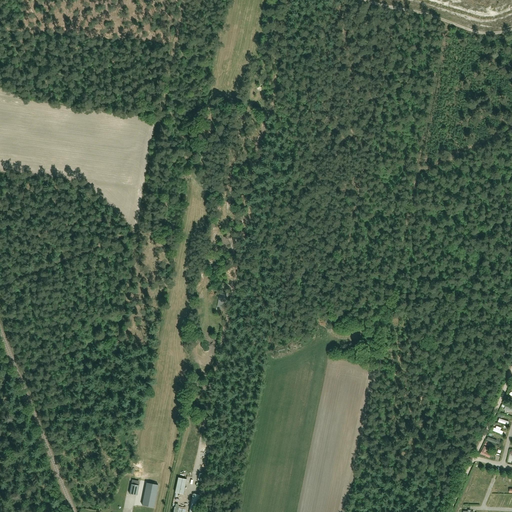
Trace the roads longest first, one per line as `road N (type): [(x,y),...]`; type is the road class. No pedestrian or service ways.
road 1 (track): [(347,511),(447,20)]
road 2 (track): [(511,166),(393,511)]
road 3 (tertiary): [(74,511),(0,324)]
road 4 (track): [(511,370),(449,511)]
road 5 (track): [(511,28),(477,31),(363,0)]
road 6 (track): [(0,285),(138,228)]
